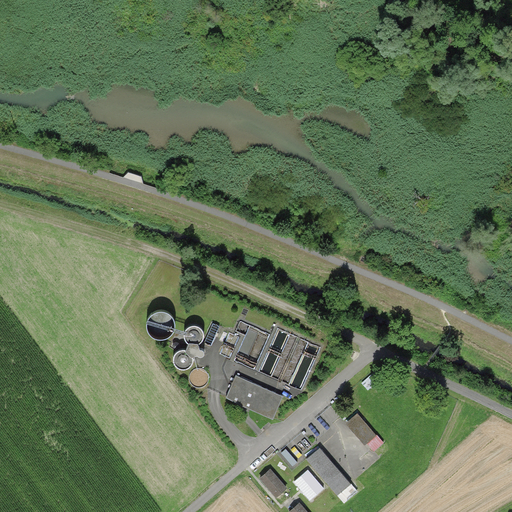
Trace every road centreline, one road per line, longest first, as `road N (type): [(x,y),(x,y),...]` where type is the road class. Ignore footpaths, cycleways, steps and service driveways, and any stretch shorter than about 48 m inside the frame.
road 1 (track): [(0,144),(235,219),(511,340)]
road 2 (track): [(376,348),(197,266),(0,203)]
road 3 (track): [(511,414),(376,348),(187,511)]
